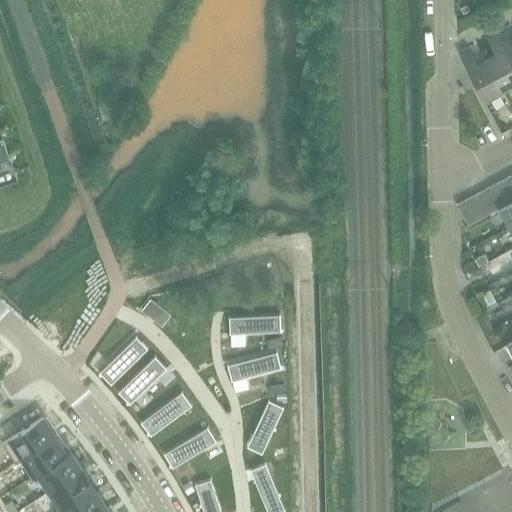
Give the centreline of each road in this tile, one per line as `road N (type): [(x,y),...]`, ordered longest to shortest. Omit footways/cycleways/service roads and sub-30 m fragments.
road 1 (residential): [(511,427),(449,300),(440,168)]
road 2 (unknown): [(235,511),(244,481),(222,401),(169,334),(120,296)]
road 3 (residential): [(44,366),(136,473),(158,511)]
road 4 (residential): [(440,168),(438,0)]
